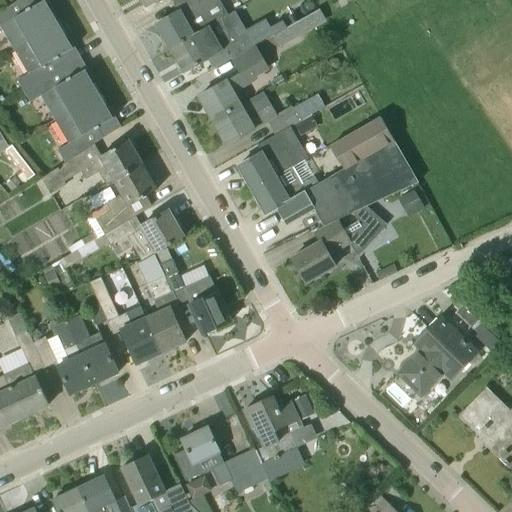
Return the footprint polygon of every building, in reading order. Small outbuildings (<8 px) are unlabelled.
[(59,25),(45,1),(27,11),(22,0),(20,0),(0,14),(0,27),(0,28),(14,51),(59,25)] [(170,49),(193,36),(186,24),(221,3),(218,0),(175,0),(173,2),(179,12),(156,25),(170,49)] [(255,46),(274,35),(270,28),(265,20),(246,31),(248,33),(249,35),(255,46)] [(270,28),(274,35),(287,28),(282,21),(270,28)] [(73,49),(59,25),(14,51),(28,75),(17,81),(24,92),(64,69),(57,58),(73,49)] [(220,51),(223,49),(210,26),(193,36),(170,49),(184,73),(221,53),(220,51)] [(247,34),(237,39),(238,40),(226,47),(234,61),(256,48),(255,46),(249,35),(248,36),(247,34)] [(239,73),(263,59),(256,48),(234,61),(232,62),(239,73)] [(270,71),(263,59),(239,73),(198,98),(213,122),(240,106),(233,94),(254,82),(253,80),(270,71)] [(54,121),(99,95),(85,71),(70,80),(64,69),(24,92),(30,103),(41,97),(54,121)] [(20,107),(28,103),(23,94),(15,98),(20,107)] [(98,128),(113,119),(99,95),(54,121),(68,145),(57,151),(64,163),(72,157),(74,156),(93,143),(103,136),(98,128)] [(275,136),(290,127),(294,125),(309,116),(324,107),(318,96),(302,104),(293,109),(291,107),(276,116),(270,106),(247,119),(240,106),(213,122),(226,146),(267,123),(275,136)] [(309,116),(294,125),(301,137),(316,128),(309,116)] [(344,170),(380,149),(394,141),(380,117),(330,146),(344,170)] [(290,127),(275,136),(273,137),(277,145),(238,167),(252,190),(275,177),(286,171),(292,168),(308,159),(290,127)] [(114,182),(142,166),(128,141),(99,154),(93,143),(74,156),(72,157),(64,163),(65,164),(41,180),(42,180),(36,183),(44,198),(66,186),(64,182),(81,172),(86,180),(99,173),(106,186),(114,182)] [(371,205),(419,184),(394,141),(380,149),(344,170),(319,185),(298,196),(281,206),(276,209),(287,227),(315,211),(324,228),(337,221),(371,205)] [(5,151),(6,151),(3,153),(14,168),(17,166),(20,170),(15,173),(24,184),(28,180),(35,175),(12,146),(8,148),(5,151)] [(123,210),(156,191),(142,166),(114,182),(121,195),(105,204),(106,205),(86,217),(94,232),(98,239),(128,221),(130,220),(123,210)] [(302,185),(292,168),(286,171),(275,177),(252,190),(266,215),(276,209),(281,206),(298,196),(319,185),(315,178),(302,185)] [(22,185),(16,177),(5,185),(11,193),(22,185)] [(414,191),(398,200),(408,217),(424,208),(414,191)] [(337,221),(324,228),(315,233),(321,243),(292,259),(306,284),(335,267),(329,255),(350,243),(358,257),(373,240),(369,235),(389,222),(371,205),(337,221)] [(184,238),(168,211),(140,227),(142,230),(135,234),(128,221),(98,239),(72,254),(60,261),(65,270),(109,244),(117,257),(133,248),(140,260),(153,253),(154,255),(184,238)] [(98,239),(94,232),(68,247),(72,254),(98,239)] [(156,259),(154,255),(153,253),(140,260),(141,262),(139,263),(149,285),(148,285),(162,319),(148,325),(162,353),(186,342),(171,309),(178,306),(165,277),(161,268),(156,259)] [(44,275),(52,291),(62,286),(54,270),(44,275)] [(230,322),(215,287),(212,279),(186,290),(178,271),(172,274),(165,277),(178,306),(188,301),(203,335),(230,322)] [(119,317),(101,278),(90,283),(98,303),(106,322),(108,322),(117,320),(116,318),(119,317)] [(106,322),(98,303),(88,308),(97,327),(106,322)] [(456,314),(475,331),(483,323),(464,305),(456,314)] [(162,353),(148,325),(140,307),(119,317),(116,318),(117,320),(121,331),(136,365),(162,353)] [(28,364),(5,375),(24,417),(49,405),(37,378),(36,379),(33,374),(46,369),(34,343),(33,343),(20,314),(8,320),(28,364)] [(118,374),(100,333),(90,338),(80,315),(65,321),(94,384),(118,374)] [(421,396),(444,372),(452,380),(477,354),(441,319),(416,345),(422,351),(399,374),(421,396)] [(94,384),(65,321),(54,327),(58,336),(47,341),(45,338),(34,343),(46,369),(56,364),(71,395),(94,384)] [(0,427),(24,417),(5,375),(0,377),(0,427)] [(511,413),(486,388),(458,416),(503,461),(511,451),(511,413)] [(306,395),(292,402),(301,421),(315,414),(306,395)] [(260,465),(294,450),(288,435),(279,439),(275,431),(298,420),(290,403),(279,408),(274,397),(244,411),(262,448),(253,453),(260,465)] [(224,463),(223,461),(208,428),(182,440),(186,450),(174,456),(186,482),(199,476),(213,470),(220,486),(231,481),(237,494),(267,480),(260,465),(253,453),(252,450),(224,463)] [(189,507),(178,484),(163,491),(148,456),(122,468),(140,506),(154,499),(160,511),(196,511),(190,506),(189,507)] [(197,497),(215,490),(208,474),(190,481),(197,497)] [(131,511),(129,506),(119,510),(103,477),(78,489),(88,511),(92,511),(103,507),(105,511),(131,511)] [(88,511),(78,489),(53,500),(58,511),(88,511)] [(396,511),(384,499),(377,507),(382,511),(396,511)]
